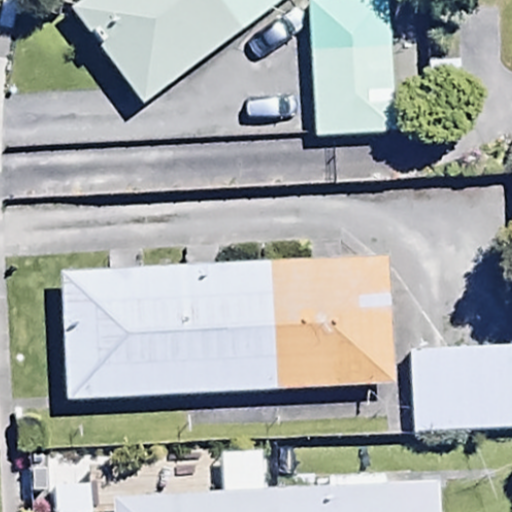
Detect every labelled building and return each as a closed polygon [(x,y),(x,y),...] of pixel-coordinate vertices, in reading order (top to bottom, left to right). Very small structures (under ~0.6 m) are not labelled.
[(68,0),(142,100),(276,0),(68,0)] [(386,0),(302,0),(308,133),(392,130),(386,0)] [(389,255),(59,264),(62,395),(393,386),(389,255)] [(511,338),(402,347),(409,436),(511,427),(511,338)] [(323,482),(112,491),(112,511),(438,511),(437,479),(383,481),(383,470),(322,472),(323,482)]
